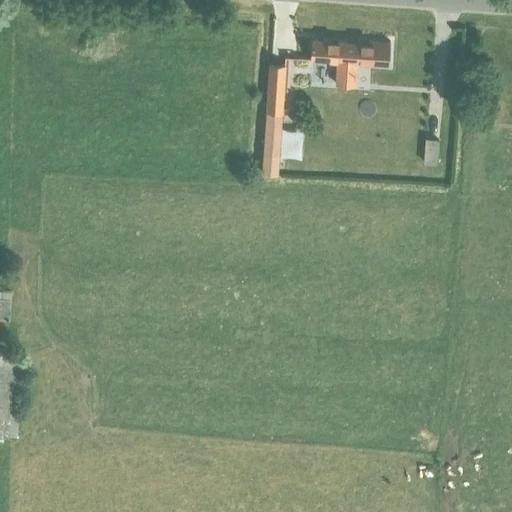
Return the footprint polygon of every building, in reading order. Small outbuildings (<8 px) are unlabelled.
[(388,64),(390,41),(358,39),(357,42),(311,39),(309,59),(337,60),(335,84),(355,85),(357,61),(388,64)] [(263,157),(262,172),(277,173),(278,158),(281,112),(285,64),(269,63),(266,111),(263,157)] [(428,139),(427,165),(443,165),(444,139),(428,139)] [(0,316),(9,316),(10,289),(0,288),(0,316)] [(23,352),(0,350),(0,433),(15,435),(23,352)]
